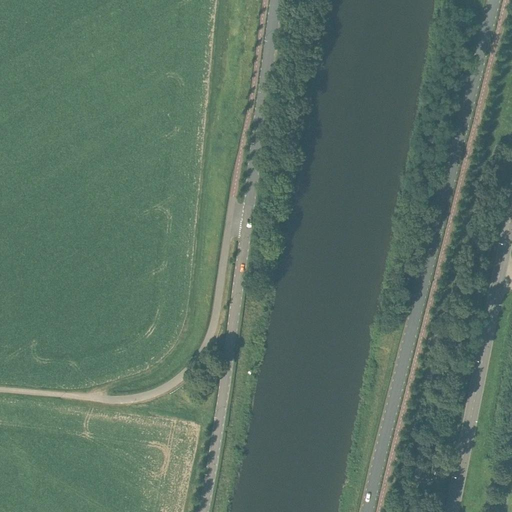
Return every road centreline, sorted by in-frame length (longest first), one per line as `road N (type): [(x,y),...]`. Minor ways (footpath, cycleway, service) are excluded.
road 1 (tertiary): [(368,511),(493,0)]
road 2 (unclassified): [(0,389),(111,399),(169,384),(210,336),(229,219),(248,222)]
road 3 (tertiary): [(202,511),(248,222)]
road 4 (unclassified): [(456,511),(511,226)]
road 5 (tertiary): [(248,222),(277,0)]
